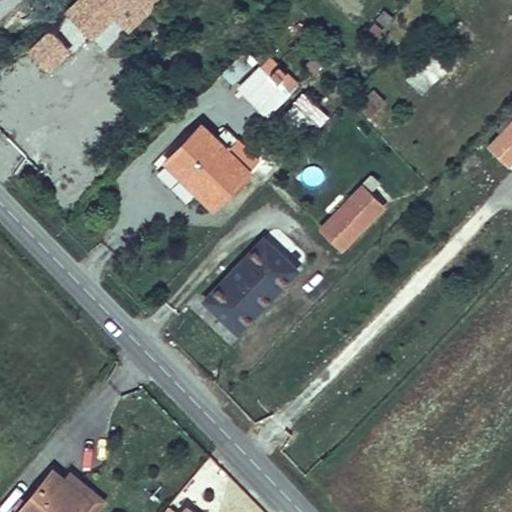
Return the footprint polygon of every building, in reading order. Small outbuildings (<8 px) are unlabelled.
[(76,0),(67,10),(88,32),(119,0),(76,0)] [(407,81),(425,94),(444,67),(427,54),(407,81)] [(275,64),(247,93),(264,110),(292,82),(275,64)] [(356,106),(370,119),(387,101),(372,88),(356,106)] [(511,116),(488,141),(504,157),(511,148),(511,116)] [(212,201),(246,167),(257,157),(224,124),(213,134),(200,120),(164,156),(212,201)] [(320,216),(344,241),(383,200),(359,176),(320,216)] [(202,310),(221,327),(228,320),(238,329),(300,264),(269,233),(205,299),(209,303),(202,310)] [(44,459),(36,469),(64,492),(46,511),(62,511),(81,489),(44,459)] [(0,486),(0,511),(46,511),(64,492),(36,469),(25,461),(2,488),(0,486)] [(126,511),(176,511),(159,498),(151,506),(140,496),(126,511)]
